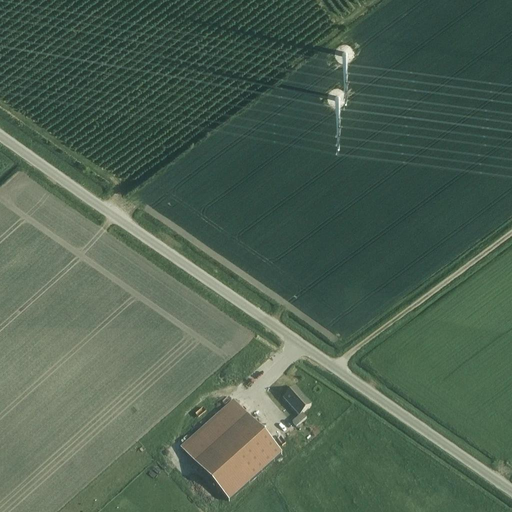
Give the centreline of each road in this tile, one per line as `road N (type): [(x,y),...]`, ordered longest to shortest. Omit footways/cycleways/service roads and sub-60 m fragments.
road 1 (unclassified): [(511,493),(0,137)]
road 2 (track): [(326,364),(511,228)]
